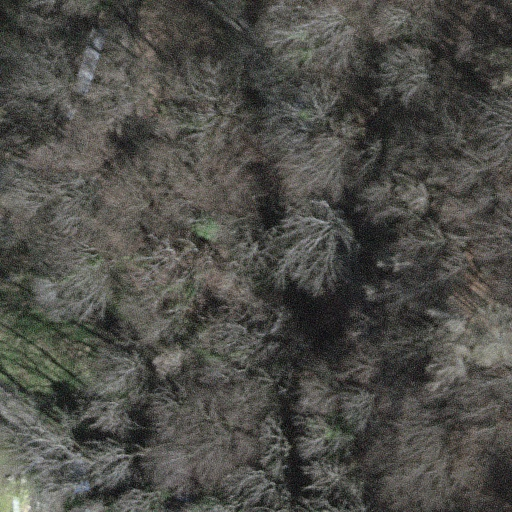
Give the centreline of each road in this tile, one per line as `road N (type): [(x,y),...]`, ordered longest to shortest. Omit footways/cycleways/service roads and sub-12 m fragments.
road 1 (track): [(455,511),(239,0)]
road 2 (track): [(0,339),(35,357),(64,396),(70,464),(21,511)]
road 3 (track): [(74,0),(55,99),(0,149)]
